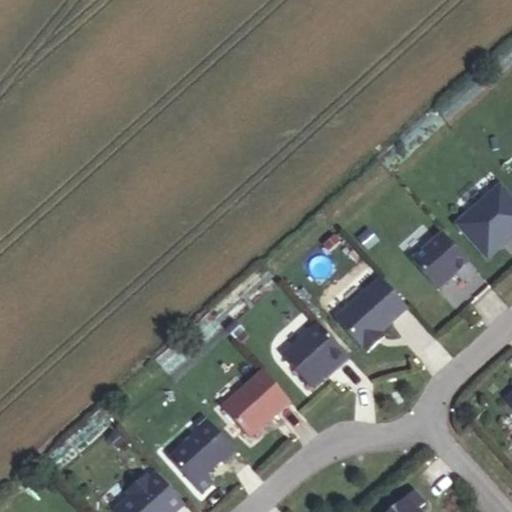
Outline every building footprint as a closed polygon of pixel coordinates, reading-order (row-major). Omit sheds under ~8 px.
[(511,195),(501,184),(455,226),(488,262),(511,240),(511,195)] [(466,267),(434,230),(403,257),(428,287),(446,271),(453,278),(466,267)] [(374,332),(370,327),(397,303),(370,272),(325,311),(352,343),(353,342),(357,346),(374,332)] [(337,352),(307,317),(271,349),(299,381),(323,360),(325,362),(337,352)] [(251,364),(210,400),(238,431),(279,396),(251,364)] [(511,380),(494,396),(511,416),(511,380)] [(159,451),(188,486),(201,475),(195,468),(210,455),(214,458),(226,447),(200,416),(159,451)] [(155,511),(172,497),(140,460),(133,466),(129,462),(110,478),(114,483),(97,497),(110,511),(155,511)] [(404,484),(370,511),(415,511),(408,503),(415,497),(404,484)]
